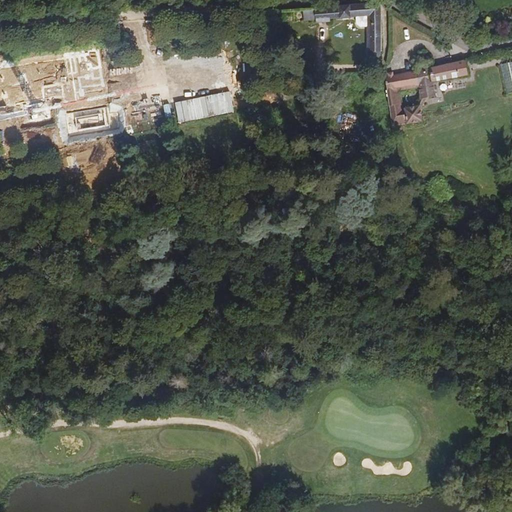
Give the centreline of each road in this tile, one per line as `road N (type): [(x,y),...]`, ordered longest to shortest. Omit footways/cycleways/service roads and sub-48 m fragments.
road 1 (unclassified): [(0,23),(303,0)]
road 2 (unclassified): [(390,0),(472,42),(511,38)]
